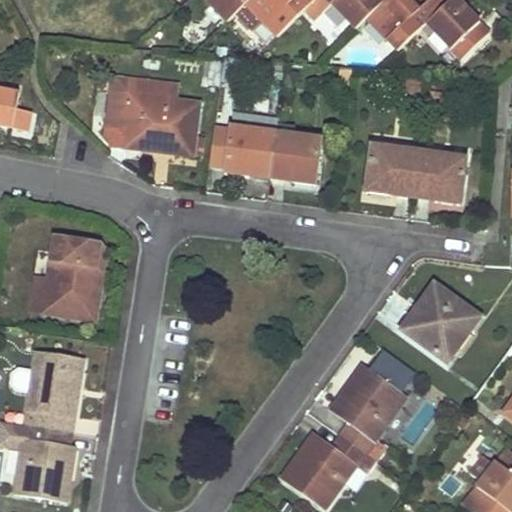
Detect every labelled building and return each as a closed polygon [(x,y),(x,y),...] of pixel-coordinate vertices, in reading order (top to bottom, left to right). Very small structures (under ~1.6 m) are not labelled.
[(205,0),(227,23),(236,14),(246,5),(250,0),(205,0)] [(250,0),(246,5),(263,23),(276,37),(304,11),(315,0),(250,0)] [(315,0),(304,11),(316,22),(332,7),(356,31),(366,21),(385,3),(382,0),(315,0)] [(388,0),(385,3),(366,21),(397,52),(426,25),(448,4),(444,0),(428,0),(418,9),(409,0),(388,0)] [(426,25),(459,60),(488,32),(471,14),(457,0),(452,0),(448,4),(426,25)] [(246,5),(236,14),(253,32),(263,23),(246,5)] [(353,73),(341,71),(340,82),(351,84),(353,73)] [(112,79),(110,95),(176,103),(178,88),(112,79)] [(0,127),(29,132),(32,114),(16,111),(19,95),(0,91),(0,127)] [(448,95),(431,93),(429,106),(446,107),(448,95)] [(110,128),(108,142),(170,150),(169,155),(199,158),(201,145),(194,140),(198,106),(176,103),(110,95),(106,128),(110,128)] [(233,119),(232,130),(225,174),(250,177),(251,171),(271,174),(276,136),(278,125),(233,119)] [(320,142),(276,136),(271,174),(293,177),(292,183),(314,186),(320,142)] [(371,148),(365,193),(391,197),(392,190),(414,193),(419,155),(371,148)] [(434,202),(459,206),(465,161),(419,155),(414,193),(435,196),(434,202)] [(54,246),(43,316),(94,323),(98,297),(92,296),(95,269),(83,267),(85,251),(54,246)] [(103,270),(95,269),(92,296),(98,297),(103,270)] [(402,332),(445,365),(479,319),(434,286),(416,312),(402,332)] [(37,356),(26,427),(71,434),(74,418),(66,417),(71,388),(79,389),(83,363),(37,356)] [(380,356),(368,373),(399,396),(412,379),(380,356)] [(341,437),(375,463),(387,448),(383,446),(386,440),(380,432),(404,400),(399,396),(368,373),(362,369),(348,387),(354,391),(337,416),(349,425),(341,437)] [(79,389),(71,388),(66,417),(74,418),(79,389)] [(15,494),(66,502),(69,477),(63,476),(68,448),(71,434),(26,427),(15,494)] [(282,480),(324,511),(356,468),(367,476),(375,463),(341,437),(332,449),(320,441),(302,465),(296,460),(282,480)] [(74,449),(68,448),(63,476),(69,477),(74,449)] [(0,482),(14,485),(18,452),(3,450),(0,475),(0,482)] [(465,507),(471,511),(511,511),(511,455),(507,451),(495,467),(482,484),(465,507)] [(482,457),(470,475),(482,484),(495,467),(482,457)]
